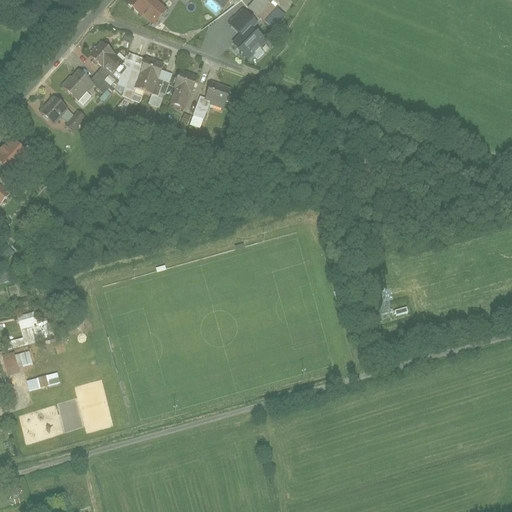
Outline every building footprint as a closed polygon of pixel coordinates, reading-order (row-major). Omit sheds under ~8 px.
[(126,0),(124,3),(140,18),(143,16),(154,26),(167,11),(156,1),(157,0),(126,0)] [(212,0),(224,10),(231,0),(212,0)] [(270,32),(284,17),(264,0),(252,0),(245,9),(270,32)] [(249,61),(267,43),(254,30),(258,25),(243,10),(229,25),(240,36),(232,44),(249,61)] [(100,44),(88,58),(101,69),(112,78),(124,64),(100,44)] [(146,58),(135,89),(153,95),(164,64),(146,58)] [(77,69),(61,88),(78,103),(94,86),(103,94),(115,81),(112,78),(101,69),(90,81),(77,69)] [(197,77),(180,71),(169,104),(185,110),(197,77)] [(204,102),(224,109),(231,89),(211,82),(204,102)] [(54,98),(39,112),(54,126),(61,118),(67,124),(65,126),(73,134),(85,120),(78,113),(74,117),(54,98)] [(20,110),(15,116),(24,123),(29,118),(20,110)] [(186,133),(190,117),(182,115),(178,131),(186,133)] [(10,137),(0,149),(0,165),(12,176),(30,154),(10,137)] [(52,171),(51,184),(60,184),(61,171),(52,171)] [(0,207),(0,208),(11,196),(0,185),(0,207)] [(0,264),(3,267),(11,256),(5,251),(0,257),(0,264)] [(38,312),(16,317),(21,340),(0,344),(0,346),(1,351),(55,339),(51,323),(41,326),(38,312)] [(18,375),(15,365),(32,361),(30,351),(1,358),(5,378),(18,375)]
